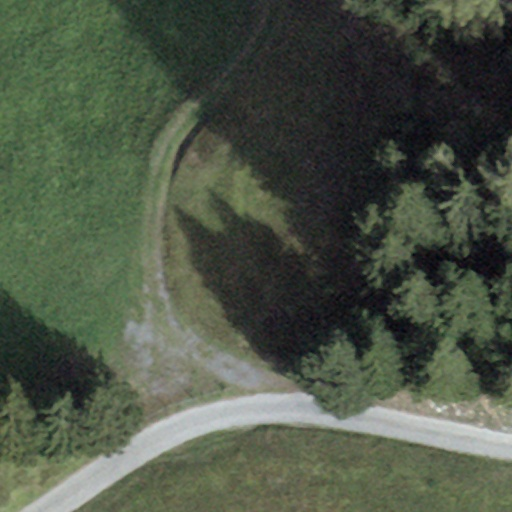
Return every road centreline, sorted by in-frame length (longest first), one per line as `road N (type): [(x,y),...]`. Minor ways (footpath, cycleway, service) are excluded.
road 1 (unclassified): [(54,511),(156,441),(247,410),(351,413),(511,443)]
road 2 (track): [(269,0),(247,54),(159,161),(155,337),(185,428)]
